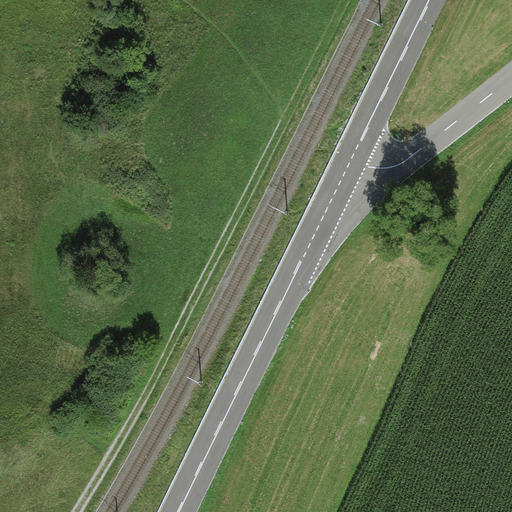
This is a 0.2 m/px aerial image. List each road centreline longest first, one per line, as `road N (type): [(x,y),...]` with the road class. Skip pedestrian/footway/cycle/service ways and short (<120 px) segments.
road 1 (track): [(78,511),(288,116)]
road 2 (tertiary): [(179,511),(352,160)]
road 3 (tertiary): [(352,160),(402,164),(511,79)]
road 4 (tertiary): [(352,160),(430,0)]
road 5 (track): [(288,116),(347,0)]
